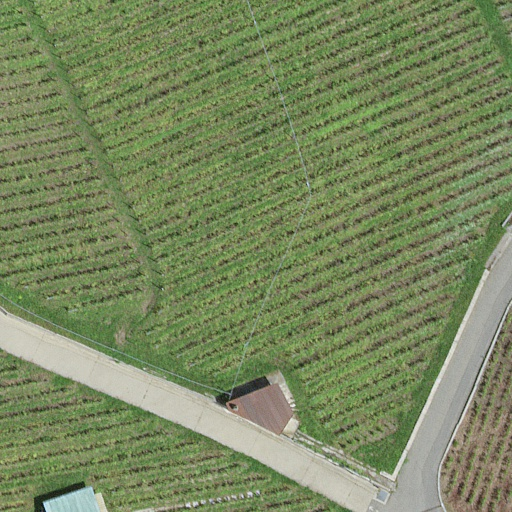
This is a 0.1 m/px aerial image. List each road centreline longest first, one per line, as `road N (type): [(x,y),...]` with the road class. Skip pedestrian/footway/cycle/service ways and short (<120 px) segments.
road 1 (unclassified): [(0,325),(224,428),(375,511)]
road 2 (residential): [(402,511),(511,272)]
